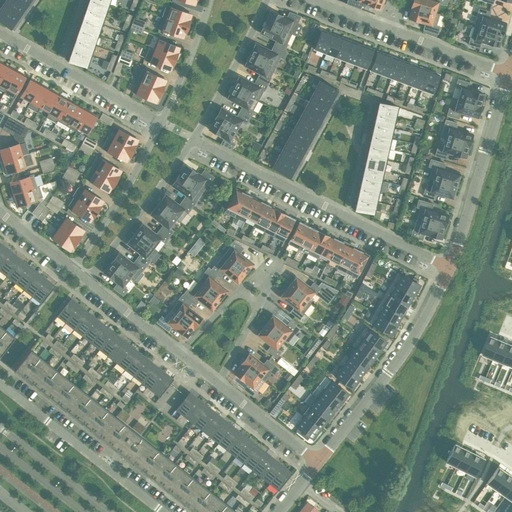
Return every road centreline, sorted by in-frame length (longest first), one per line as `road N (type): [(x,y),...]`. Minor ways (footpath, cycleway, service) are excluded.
road 1 (residential): [(449,269),(195,140)]
road 2 (residential): [(316,462),(396,360),(449,269)]
road 3 (residential): [(161,511),(0,384)]
road 4 (residential): [(449,269),(507,74)]
road 5 (residential): [(162,122),(0,33)]
road 6 (residential): [(88,280),(195,140)]
road 7 (residential): [(162,122),(71,268)]
road 8 (residential): [(195,140),(267,0)]
road 9 (residential): [(106,511),(0,428)]
road 10 (residential): [(210,0),(162,122)]
road 11 (residential): [(507,74),(386,30)]
road 12 (residential): [(220,386),(316,462)]
